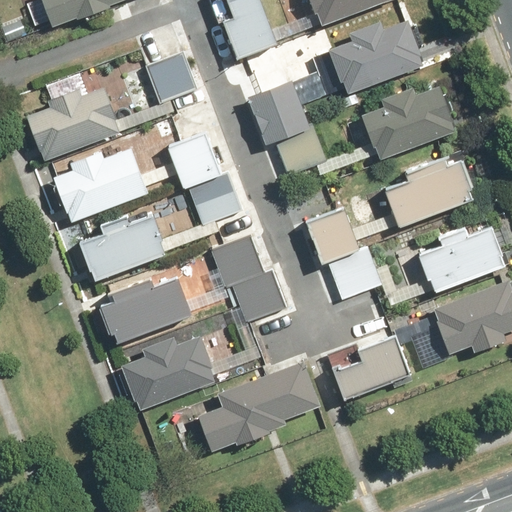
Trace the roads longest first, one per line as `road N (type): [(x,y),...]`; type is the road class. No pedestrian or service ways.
road 1 (residential): [(190,5),(313,341)]
road 2 (residential): [(0,72),(190,5)]
